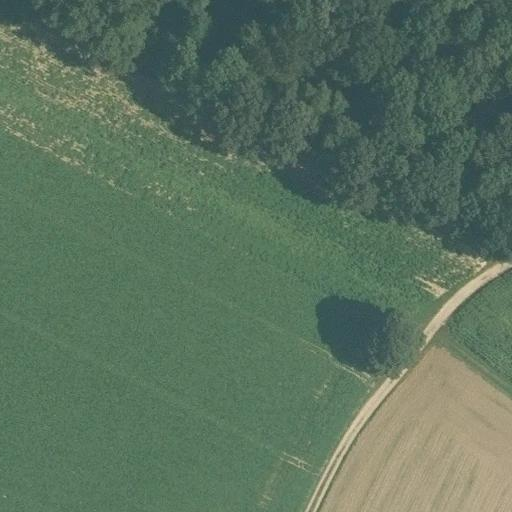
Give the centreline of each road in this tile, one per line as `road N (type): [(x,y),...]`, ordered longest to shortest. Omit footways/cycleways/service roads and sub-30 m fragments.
road 1 (track): [(7,0),(510,265)]
road 2 (track): [(310,511),(361,416),(419,338),(457,298),(511,264)]
